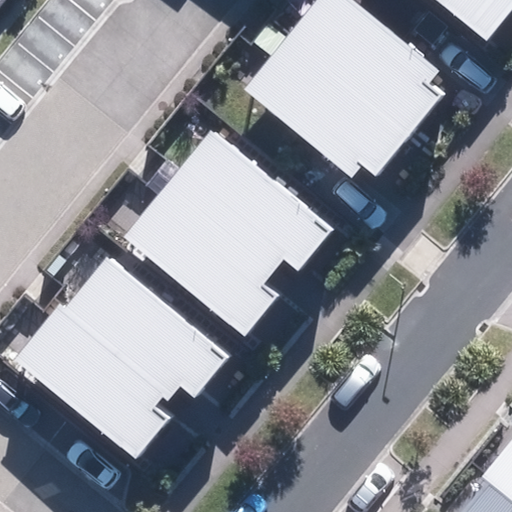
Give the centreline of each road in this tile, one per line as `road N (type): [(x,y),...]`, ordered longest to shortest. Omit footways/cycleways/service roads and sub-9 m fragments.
road 1 (residential): [(174,0),(0,208),(0,438),(82,511)]
road 2 (residential): [(274,511),(490,247)]
